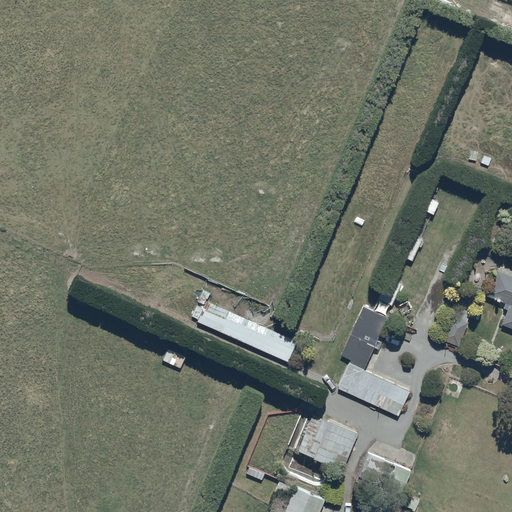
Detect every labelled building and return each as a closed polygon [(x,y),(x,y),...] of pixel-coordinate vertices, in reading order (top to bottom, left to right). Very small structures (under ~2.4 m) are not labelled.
[(425,192),(419,204),(433,210),(438,199),(425,192)] [(412,223),(398,250),(411,257),(418,243),(420,244),(423,238),(420,237),(422,234),(413,230),(416,225),(412,223)] [(511,271),(496,266),(486,292),(505,300),(503,304),(507,306),(501,320),(511,324),(511,271)] [(388,272),(378,295),(391,301),(397,287),(400,289),(403,282),(400,281),(401,278),(388,272)] [(458,342),(467,318),(466,317),(470,308),(471,308),(480,286),(468,281),(455,313),(451,311),(441,336),(458,342)] [(297,337),(206,297),(202,305),(196,302),(191,312),(198,315),(197,317),(287,358),(297,337)] [(364,302),(341,351),(351,355),(338,384),(397,412),(409,386),(363,365),(387,313),(364,302)] [(168,345),(162,356),(180,365),(186,353),(168,345)] [(313,411),(298,446),(341,465),(357,428),(329,416),(328,418),(313,411)] [(368,446),(363,457),(390,468),(384,481),(400,487),(409,468),(410,468),(414,461),(412,453),(401,448),(400,450),(376,440),(370,447),(368,446)] [(249,464),(246,470),(261,477),(264,470),(249,464)] [(316,511),(324,494),(295,481),(293,485),(278,478),(271,494),(287,500),(281,511),(316,511)] [(389,484),(385,494),(412,506),(411,507),(414,509),(420,497),(389,484)]
